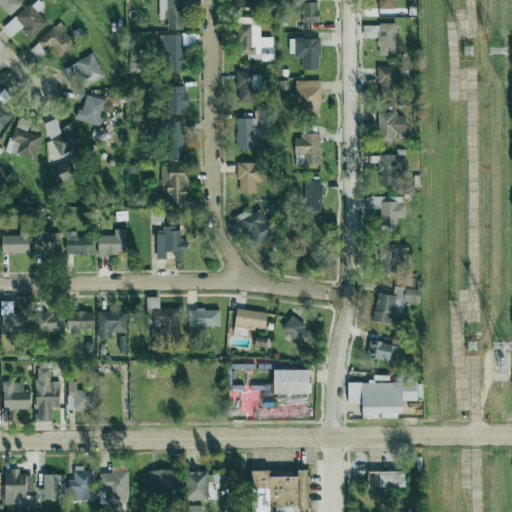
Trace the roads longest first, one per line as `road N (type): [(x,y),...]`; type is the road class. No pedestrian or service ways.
road 1 (residential): [(347,0),(352,231),(333,406),(334,511)]
road 2 (tertiary): [(511,434),(0,442)]
road 3 (residential): [(348,296),(220,281),(0,285)]
road 4 (residential): [(210,0),(210,204),(245,282)]
